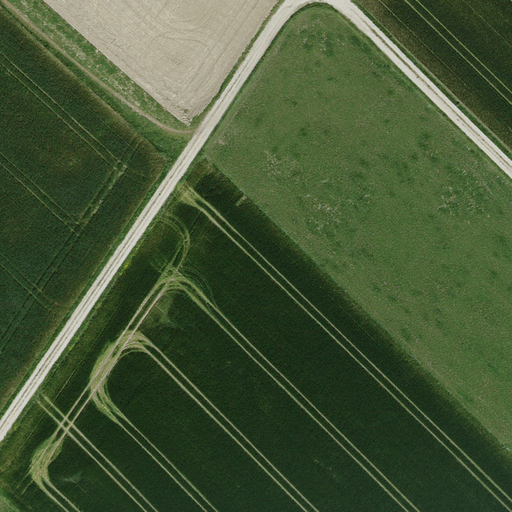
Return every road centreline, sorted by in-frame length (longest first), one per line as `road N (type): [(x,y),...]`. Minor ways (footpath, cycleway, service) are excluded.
road 1 (track): [(0,436),(296,0)]
road 2 (track): [(511,178),(326,0)]
